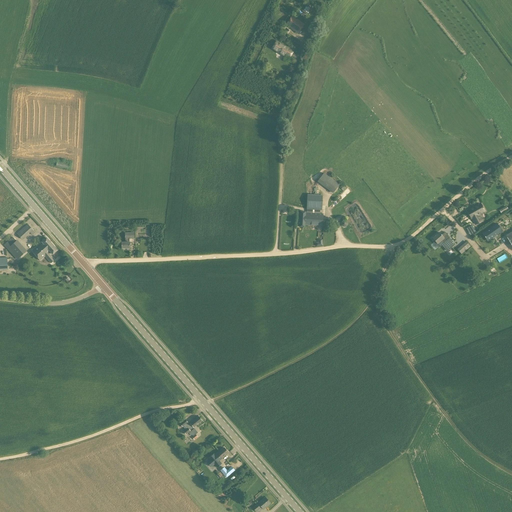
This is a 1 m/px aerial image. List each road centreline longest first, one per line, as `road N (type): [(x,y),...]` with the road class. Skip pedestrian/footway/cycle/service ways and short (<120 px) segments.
road 1 (track): [(393,246),(83,264)]
road 2 (secondary): [(300,511),(102,285)]
road 3 (track): [(375,297),(397,345),(455,427),(511,472)]
road 4 (track): [(301,39),(279,119),(274,254)]
road 5 (track): [(0,459),(199,397)]
road 6 (track): [(375,297),(329,341),(211,400)]
road 7 (secondary): [(102,285),(0,165)]
road 8 (track): [(511,159),(393,246)]
